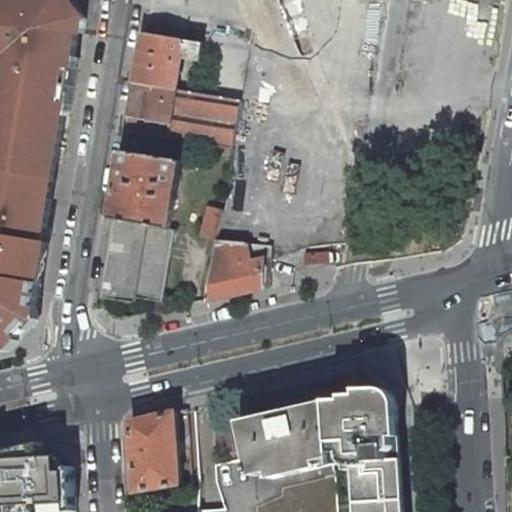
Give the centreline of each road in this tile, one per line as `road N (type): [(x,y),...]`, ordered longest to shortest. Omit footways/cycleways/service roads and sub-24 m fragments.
road 1 (secondary): [(477,278),(82,369)]
road 2 (secondary): [(92,403),(473,314)]
road 3 (residential): [(82,369),(72,296),(117,0)]
road 4 (tertiary): [(472,511),(473,314)]
road 5 (tertiary): [(477,278),(501,219),(511,143)]
